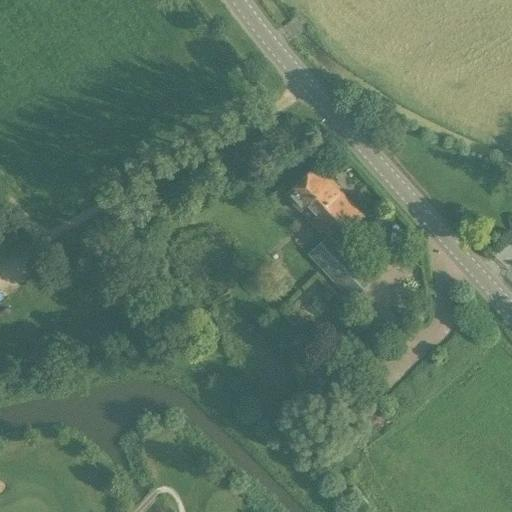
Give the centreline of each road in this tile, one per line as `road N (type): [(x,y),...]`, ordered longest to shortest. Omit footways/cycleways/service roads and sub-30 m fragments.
road 1 (tertiary): [(511,315),(234,0)]
road 2 (track): [(0,396),(142,367),(170,369),(209,394),(332,511)]
